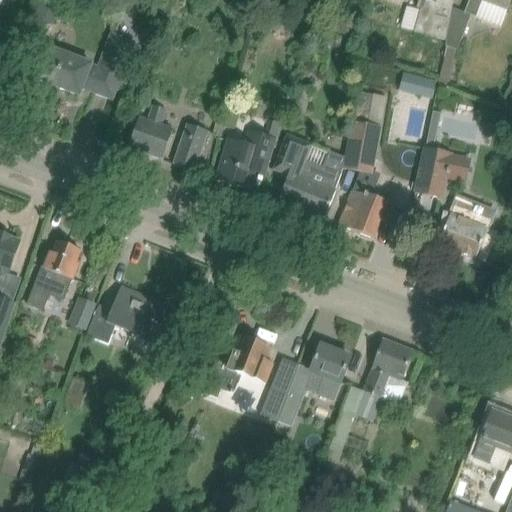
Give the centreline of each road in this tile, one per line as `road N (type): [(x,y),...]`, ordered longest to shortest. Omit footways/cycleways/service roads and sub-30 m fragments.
road 1 (secondary): [(511,355),(0,154)]
road 2 (track): [(107,511),(220,266)]
